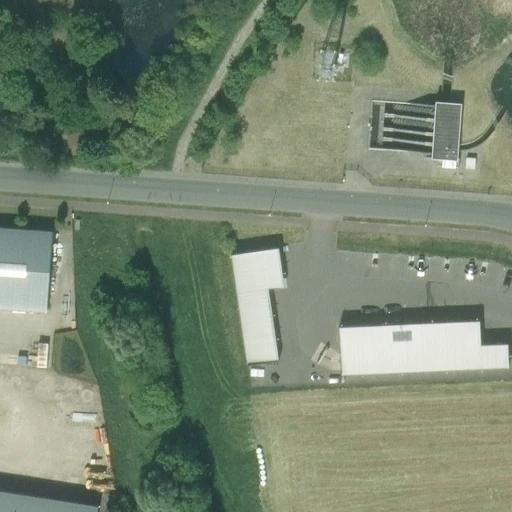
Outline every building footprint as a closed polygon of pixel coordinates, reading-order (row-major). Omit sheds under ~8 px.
[(435,106),(403,103),(371,101),(367,150),(399,153),(399,152),(431,155),(431,159),(457,160),(461,103),(435,102),(435,106)] [(475,159),(466,159),(465,169),(474,169),(475,159)] [(48,231),(0,228),(0,308),(43,312),(48,231)] [(244,364),(276,358),(268,286),(279,283),(274,248),(229,253),(244,364)] [(479,321),(338,329),(341,376),(508,366),(507,343),(480,344),(479,321)] [(97,511),(98,506),(0,491),(0,511),(97,511)]
